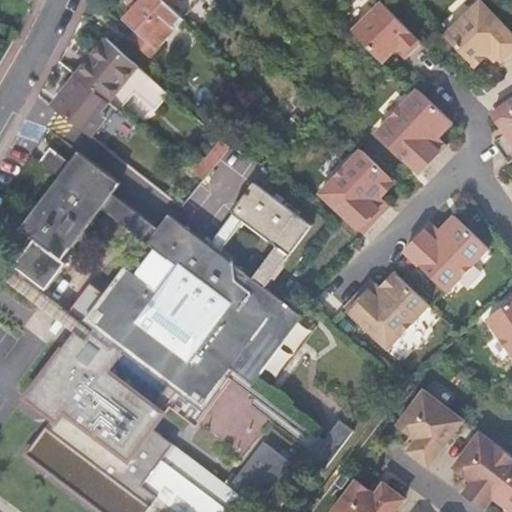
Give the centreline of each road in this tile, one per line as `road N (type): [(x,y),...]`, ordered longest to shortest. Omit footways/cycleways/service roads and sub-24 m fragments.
road 1 (residential): [(511,222),(466,166),(344,289)]
road 2 (unknown): [(10,86),(157,196)]
